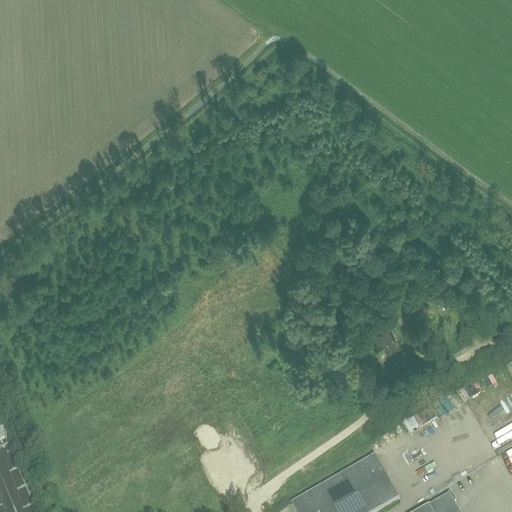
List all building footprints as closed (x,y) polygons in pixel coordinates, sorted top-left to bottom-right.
[(425,363),(451,347),(411,280),(425,272),(364,219),(266,276),(342,409),(424,361),(425,363)] [(485,393),(493,404),(497,400),(490,390),(485,393)] [(443,409),(454,429),(460,426),(449,406),(443,409)] [(412,419),(419,430),(427,426),(419,414),(412,419)] [(375,456),(291,504),(295,511),(375,511),(400,498),(375,456)] [(416,478),(428,476),(426,465),(415,467),(416,478)] [(470,488),(476,484),(472,479),(466,483),(470,488)] [(459,511),(450,495),(419,511),(459,511)]
